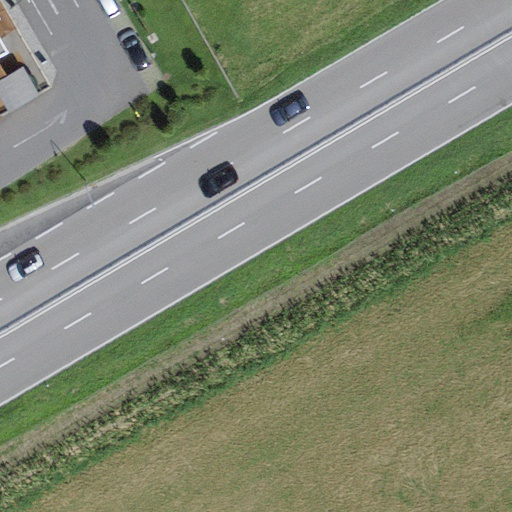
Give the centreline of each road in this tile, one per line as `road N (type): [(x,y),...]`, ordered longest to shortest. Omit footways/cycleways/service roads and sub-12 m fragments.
road 1 (primary): [(0,367),(511,67)]
road 2 (primary): [(503,0),(0,297)]
